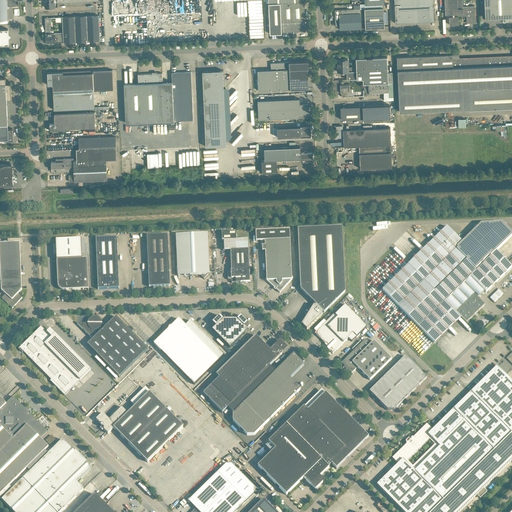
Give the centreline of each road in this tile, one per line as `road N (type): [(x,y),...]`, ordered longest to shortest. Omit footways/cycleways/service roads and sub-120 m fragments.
road 1 (unclassified): [(0,346),(49,306),(246,297),(265,306),(389,434)]
road 2 (unclassified): [(321,45),(31,58)]
road 3 (unknown): [(118,54),(124,141),(193,141),(195,50)]
road 4 (unclassified): [(160,511),(0,347)]
road 5 (unclassified): [(511,36),(321,45)]
road 6 (unknown): [(329,372),(252,454),(252,467),(299,511)]
road 7 (unclassified): [(389,434),(498,325)]
road 8 (unclassified): [(325,173),(321,45)]
